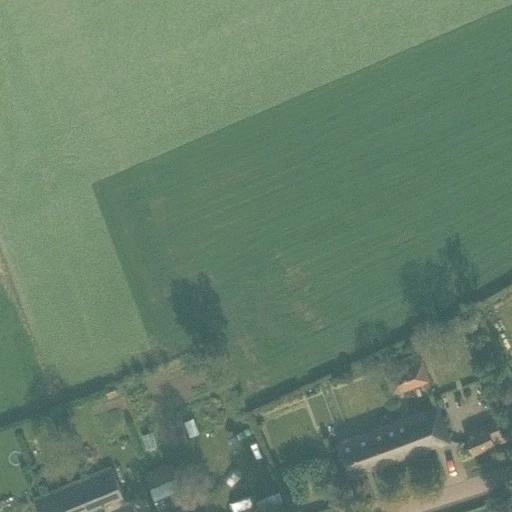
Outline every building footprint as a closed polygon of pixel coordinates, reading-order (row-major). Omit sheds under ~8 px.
[(399,367),(383,373),(391,395),(429,381),(419,352),(397,360),(399,367)] [(437,406),(336,443),(349,477),(450,440),(437,406)] [(463,434),(472,454),(511,437),(511,428),(501,433),(495,421),(463,434)] [(144,473),(160,511),(173,511),(188,506),(170,462),(144,473)] [(109,465),(32,497),(38,511),(85,511),(122,497),(109,465)]
